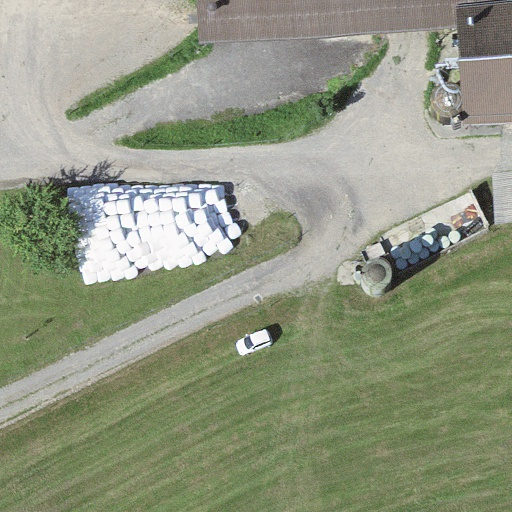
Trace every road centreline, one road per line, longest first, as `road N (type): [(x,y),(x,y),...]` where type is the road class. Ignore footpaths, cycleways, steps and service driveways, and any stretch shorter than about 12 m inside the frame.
road 1 (track): [(0,404),(319,256),(347,224),(348,163)]
road 2 (track): [(348,163),(0,179)]
road 3 (track): [(348,163),(511,154)]
